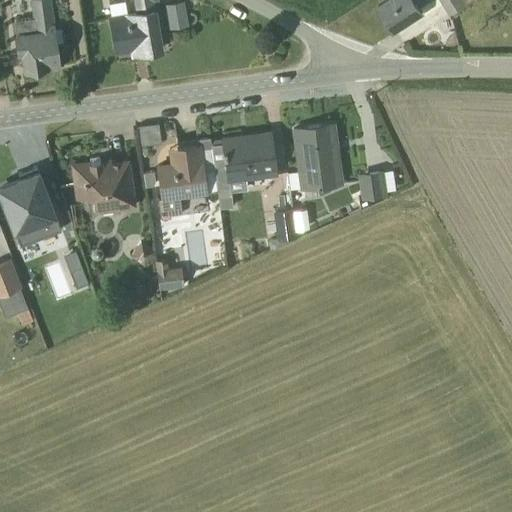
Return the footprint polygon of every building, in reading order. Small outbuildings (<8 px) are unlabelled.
[(169,26),(190,24),(186,0),(182,0),(166,2),(169,26)] [(386,0),(378,6),(393,29),(422,10),(425,15),(444,3),(450,14),(471,0),(386,0)] [(129,63),(160,62),(158,8),(129,9),(129,23),(112,24),(113,48),(128,47),(129,63)] [(26,72),(57,70),(54,10),(25,12),(25,29),(10,30),(11,56),(25,55),(26,72)] [(340,184),(331,123),(293,129),(298,172),(286,174),(289,189),(340,184)] [(212,159),(215,181),(227,181),(229,192),(245,189),(244,180),(274,175),(268,132),(222,138),(224,157),(212,159)] [(213,171),(210,147),(198,149),(198,145),(168,149),(171,163),(156,165),(161,198),(158,198),(161,220),(169,219),(169,215),(180,213),(178,197),(206,193),(206,192),(216,191),(213,171)] [(88,162),(71,164),(76,199),(91,197),(93,213),(101,213),(102,215),(117,214),(117,211),(132,209),(131,206),(132,206),(126,160),(100,164),(99,157),(88,158),(88,162)] [(0,188),(0,196),(18,244),(59,228),(35,167),(17,174),(20,181),(0,188)] [(358,174),(361,199),(387,196),(386,190),(395,189),(392,170),(383,171),(383,170),(358,174)] [(291,209),(271,212),(276,239),(271,240),(271,243),(264,244),(266,252),(294,239),(294,238),(296,237),(291,209)] [(292,211),(295,229),(308,227),(305,209),(292,211)] [(182,274),(159,278),(161,287),(183,283),(182,274)]
